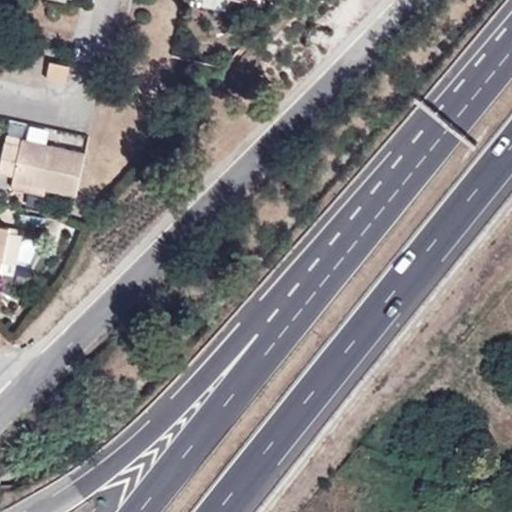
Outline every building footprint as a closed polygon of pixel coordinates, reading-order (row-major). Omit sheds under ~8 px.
[(69,65),(50,61),(46,81),(65,85),(69,65)] [(47,188),(77,196),(86,152),(23,139),(20,144),(4,141),(0,160),(0,172),(13,175),(13,180),(47,188)] [(45,196),(47,188),(13,180),(10,189),(45,196)] [(9,227),(0,224),(0,270),(1,270),(9,227)] [(14,225),(4,271),(20,275),(30,228),(14,225)]
